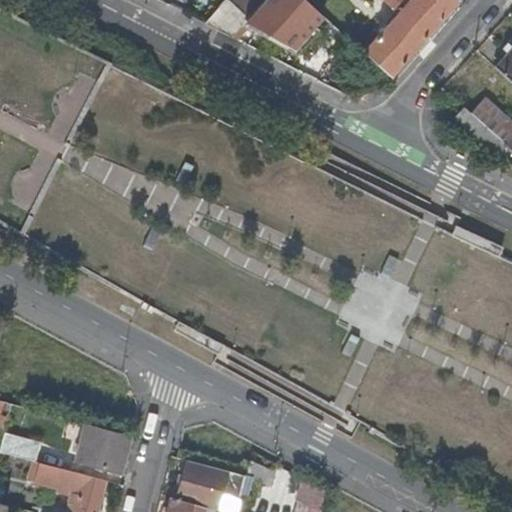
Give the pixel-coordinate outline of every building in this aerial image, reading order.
[(248,17),(233,4),(228,0),(224,0),(208,18),(235,31),(248,17)] [(237,0),(233,4),(248,17),(263,0),(237,0)] [(383,0),(398,12),(363,51),(390,75),(458,0),(383,0)] [(235,31),(208,18),(203,23),(231,36),(235,31)] [(511,48),(509,52),(497,65),(495,64),(493,67),(511,83),(511,48)] [(68,61),(65,67),(72,71),(76,65),(68,61)] [(511,123),(485,98),(471,114),(505,144),(511,150),(511,123)] [(496,154),(505,144),(471,114),(466,109),(456,120),(492,152),(496,154)] [(335,200),(331,206),(339,211),(343,205),(335,200)] [(470,268),(467,274),(475,278),(478,272),(470,268)] [(266,335),(262,342),(270,346),(273,340),(266,335)] [(0,428),(4,430),(11,404),(0,400),(0,428)] [(401,403),(398,409),(406,414),(409,408),(401,403)] [(74,463),(119,475),(129,435),(84,423),(74,463)] [(39,443),(3,432),(0,445),(0,452),(34,461),(39,443)] [(470,434),(467,440),(475,445),(478,439),(470,434)] [(186,460),(175,498),(191,502),(214,508),(220,487),(239,491),(243,475),(186,460)] [(273,472),(251,461),(247,474),(269,487),(273,472)] [(95,509),(103,480),(38,463),(34,483),(53,488),(55,483),(79,489),(73,511),(99,511),(100,510),(95,509)] [(294,511),(319,511),(326,489),(302,477),(295,502),(297,502),(294,511)] [(170,497),(165,511),(188,511),(191,502),(175,498),(170,497)]
